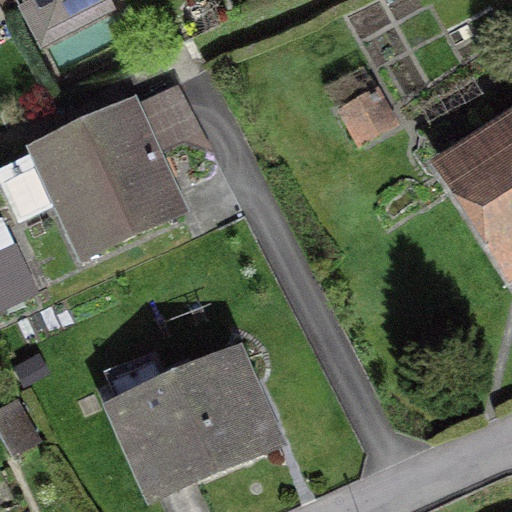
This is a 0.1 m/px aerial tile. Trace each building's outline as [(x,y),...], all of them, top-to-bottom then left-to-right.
[(91,0),(41,0),(52,20),(91,0)] [(378,92),(339,111),(355,144),(393,125),(378,92)] [(39,167),(94,272),(187,224),(133,119),(39,167)] [(511,143),(462,176),(511,253),(511,143)] [(17,253),(0,260),(0,309),(34,296),(17,253)] [(108,427),(152,511),(160,511),(278,451),(232,363),(108,427)] [(16,408),(0,415),(0,438),(9,459),(34,447),(16,408)]
